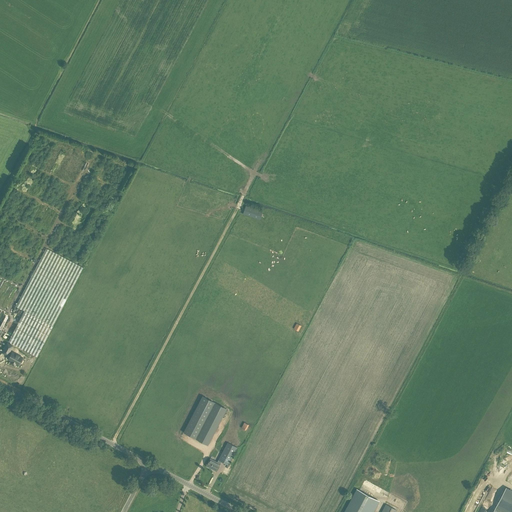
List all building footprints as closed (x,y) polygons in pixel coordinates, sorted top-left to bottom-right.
[(245,204),(243,214),(259,219),(263,212),(245,204)] [(24,311),(8,341),(37,356),(53,326),(83,267),(46,248),(16,307),(24,311)] [(18,368),(19,366),(21,363),(21,362),(22,360),(11,355),(9,354),(12,348),(6,346),(2,355),(7,358),(9,359),(7,362),(11,364),(10,365),(14,367),(14,366),(18,368)] [(183,432),(208,445),(226,409),(202,396),(183,432)] [(216,471),(220,463),(221,461),(228,465),(237,447),(227,442),(221,454),(220,453),(218,457),(219,458),(218,460),(217,462),(210,458),(206,466),(216,471)] [(511,511),(511,491),(506,488),(493,511),(511,511)] [(372,511),(378,501),(357,489),(344,511),(372,511)]
